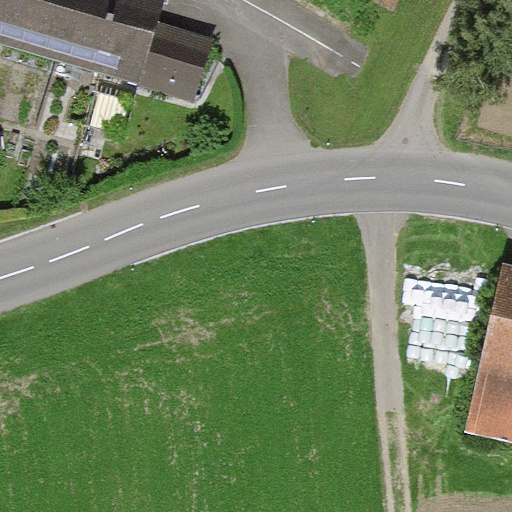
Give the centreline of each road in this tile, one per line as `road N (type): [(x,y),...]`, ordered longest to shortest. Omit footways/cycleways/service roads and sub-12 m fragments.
road 1 (track): [(409,511),(378,178),(455,60),(480,0)]
road 2 (tertiary): [(511,197),(378,178),(285,188),(168,217),(0,280)]
